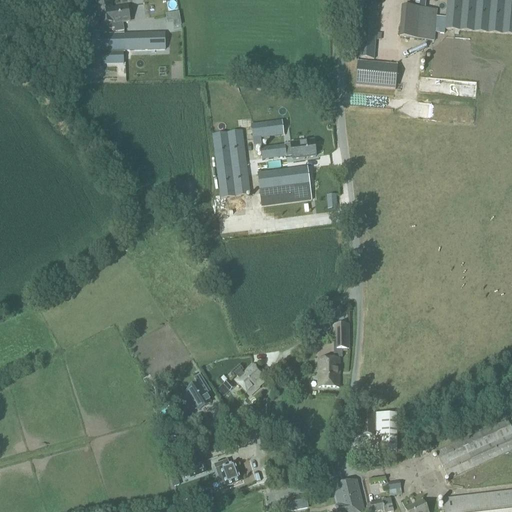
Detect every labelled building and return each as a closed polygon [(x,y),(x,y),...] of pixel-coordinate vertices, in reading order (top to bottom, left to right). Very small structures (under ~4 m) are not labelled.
[(358,0),(358,4),(362,5),(358,59),(374,60),(379,5),(363,4),(363,0),(358,0)] [(409,0),(409,8),(402,7),(399,39),(434,42),(435,28),(444,29),(444,30),(511,35),(511,0),(447,0),(445,18),(436,18),(437,10),(425,9),(425,0),(409,0)] [(115,23),(112,10),(111,1),(96,4),(100,25),(108,24),(108,30),(114,29),(113,23),(115,23)] [(113,23),(114,29),(115,33),(124,31),(123,23),(130,22),(127,7),(112,10),(115,23),(113,23)] [(122,36),(124,52),(165,51),(165,33),(115,34),(115,37),(122,36)] [(124,65),(124,52),(122,36),(115,37),(115,34),(85,35),(86,73),(101,73),(101,65),(124,65)] [(358,63),(356,86),(395,89),(397,66),(358,63)] [(251,125),(254,147),(261,146),(261,140),(284,137),(282,121),(251,125)] [(212,135),(220,200),(251,196),(243,132),(212,135)] [(316,157),(314,142),(291,145),(293,160),(316,157)] [(287,158),(285,145),(260,149),(262,161),(287,158)] [(261,208),(312,201),(307,168),(257,174),(261,208)] [(337,209),(336,196),(327,197),(328,209),(337,209)] [(348,326),(333,326),(333,339),(336,338),(337,350),(348,350),(348,326)] [(339,388),(340,361),(319,360),(318,387),(339,388)] [(259,389),(258,388),(267,380),(253,365),(235,381),(250,397),(259,389)] [(206,388),(194,396),(195,398),(193,399),(203,415),(205,413),(206,415),(219,407),(215,401),(220,398),(208,379),(202,383),(206,388)] [(230,392),(235,388),(229,381),(224,386),(230,392)] [(152,397),(158,394),(152,383),(146,387),(152,397)] [(395,453),(395,416),(376,416),(376,415),(352,414),(351,436),(380,437),(380,452),(395,453)] [(436,453),(448,481),(511,451),(511,430),(507,420),(436,453)] [(219,465),(221,470),(217,472),(220,481),(225,479),(228,487),(241,482),(238,475),(237,472),(234,464),(229,467),(227,462),(219,465)] [(188,469),(191,478),(206,473),(203,464),(188,469)] [(287,468),(277,468),(267,468),(267,476),(287,476),(287,468)] [(333,511),(360,511),(354,482),(331,488),(336,509),(333,509),(333,511)] [(390,497),(402,495),(400,482),(388,484),(390,497)] [(511,511),(511,491),(443,500),(444,511),(511,511)] [(289,511),(308,508),(305,496),(298,497),(298,499),(287,501),(289,511)] [(367,505),(368,511),(375,511),(383,510),(383,511),(393,511),(390,499),(367,505)] [(406,511),(427,511),(423,501),(405,509),(406,511)]
